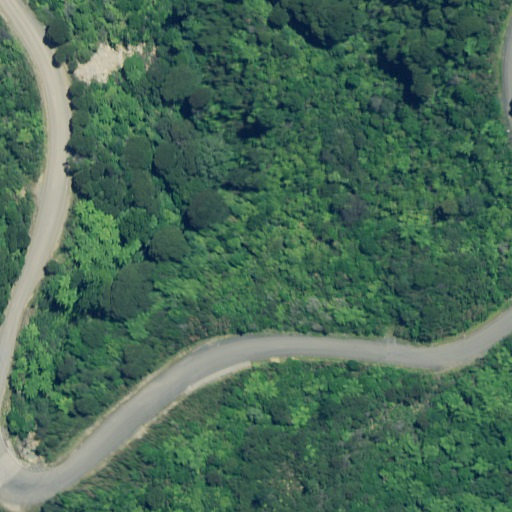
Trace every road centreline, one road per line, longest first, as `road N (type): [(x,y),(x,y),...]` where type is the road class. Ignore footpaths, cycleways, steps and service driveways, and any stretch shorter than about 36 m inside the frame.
road 1 (unclassified): [(511,318),(449,349),(237,350),(188,372),(50,490),(16,494),(0,477)]
road 2 (unclassified): [(0,384),(60,209),(57,95),(10,0)]
